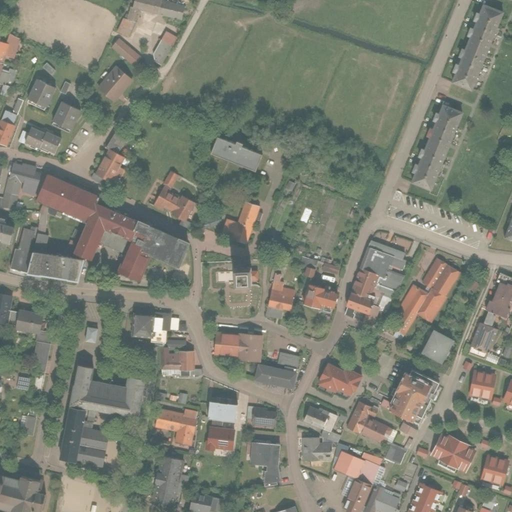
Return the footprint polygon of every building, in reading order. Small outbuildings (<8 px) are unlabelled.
[(146,0),(131,0),(124,26),(133,29),(139,12),(154,16),(158,3),(146,0)] [(184,10),(158,3),(154,16),(181,23),(184,10)] [(505,14),(485,6),(481,16),(478,15),(474,23),(477,25),(477,27),(475,31),(472,30),(468,38),(471,40),(466,52),(463,51),(460,59),(463,61),(461,64),(460,67),(457,66),(454,75),(457,76),(453,85),(473,93),(505,14)] [(128,39),(133,29),(124,26),(122,25),(118,35),(128,39)] [(167,32),(155,55),(156,62),(163,66),(179,38),(167,32)] [(0,44),(0,64),(4,66),(7,56),(15,58),(20,41),(8,37),(5,46),(0,44)] [(120,39),(113,48),(135,67),(143,59),(120,39)] [(37,69),(45,76),(49,72),(41,65),(37,69)] [(9,72),(3,70),(0,79),(0,81),(5,83),(11,85),(14,85),(19,69),(11,66),(9,72)] [(99,89),(116,104),(135,82),(118,67),(99,89)] [(50,110),(60,86),(40,77),(29,101),(50,110)] [(67,81),(62,92),(67,95),(73,84),(67,81)] [(11,85),(5,83),(2,92),(10,94),(8,98),(14,100),(17,91),(10,89),(11,85)] [(15,112),(20,114),(25,100),(20,98),(15,112)] [(53,123),(73,132),(84,109),(64,100),(53,123)] [(433,194),(465,114),(444,106),(440,116),(437,115),(434,124),(437,125),(436,127),(434,132),(431,130),(428,139),(431,140),(425,152),(423,151),(419,160),(422,161),(421,163),(419,168),(417,167),(413,175),(416,176),(412,186),(433,194)] [(16,125),(3,120),(0,127),(0,143),(8,146),(16,125)] [(32,126),(25,142),(39,148),(39,146),(46,131),(32,126)] [(46,131),(39,146),(58,154),(65,138),(47,130),(46,131)] [(218,137),(211,154),(257,170),(263,153),(242,146),(243,143),(237,141),(236,143),(218,137)] [(110,150),(97,175),(119,187),(128,171),(122,168),(126,159),(110,150)] [(20,168),(12,166),(3,198),(0,197),(0,206),(22,212),(25,201),(19,199),(21,191),(43,196),(49,172),(21,165),(20,168)] [(97,199),(99,193),(49,172),(43,196),(41,197),(90,215),(97,199)] [(172,173),(156,205),(188,222),(199,202),(174,189),(180,177),(172,173)] [(345,204),(314,189),(311,196),(318,200),(316,203),(334,211),(331,217),(338,221),(335,227),(330,224),(326,233),(330,235),(333,229),(340,232),(349,214),(342,211),(345,204)] [(183,265),(194,239),(97,199),(90,215),(74,252),(88,258),(95,261),(109,227),(133,237),(120,267),(145,278),(155,253),(183,265)] [(261,210),(262,205),(247,200),(240,221),(229,217),(224,234),(250,242),(258,218),(262,220),(265,212),(261,210)] [(60,215),(61,208),(42,206),(39,229),(47,230),(50,213),(60,215)] [(17,226),(0,221),(0,247),(4,249),(6,243),(12,245),(17,226)] [(12,270),(30,274),(34,252),(38,230),(26,226),(21,247),(18,246),(12,270)] [(372,244),(360,270),(349,312),(366,318),(363,324),(375,328),(381,314),(386,316),(413,259),(372,244)] [(30,274),(82,283),(88,258),(34,252),(30,274)] [(315,259),(301,255),(299,262),(306,264),(297,303),(333,312),(338,291),(326,288),(327,284),(319,283),(318,286),(309,284),(315,259)] [(326,262),(324,269),(340,273),(341,265),(326,262)] [(428,265),(415,288),(423,292),(419,298),(414,295),(408,292),(395,315),(399,317),(388,337),(392,339),(389,344),(396,348),(411,322),(424,330),(453,279),(428,265)] [(254,284),(253,267),(236,268),(237,285),(254,284)] [(280,271),(274,270),(265,303),(267,304),(264,313),(281,317),(283,309),(289,311),(295,288),(282,284),(283,280),(278,279),(280,271)] [(476,289),(479,282),(474,280),(471,287),(476,289)] [(490,301),(487,311),(489,311),(495,314),(511,320),(511,300),(511,299),(511,285),(508,284),(507,286),(500,283),(493,302),(490,301)] [(9,311),(12,297),(0,294),(0,322),(7,324),(15,326),(14,330),(39,334),(42,315),(18,310),(18,313),(9,311)] [(151,342),(166,344),(167,331),(170,331),(171,325),(172,313),(149,311),(149,315),(144,314),(134,313),(132,335),(151,337),(151,342)] [(489,311),(484,325),(494,328),(498,317),(494,316),(495,314),(489,311)] [(482,324),(474,346),(493,353),(501,330),(494,328),(484,325),(482,324)] [(98,329),(88,327),(85,341),(95,343),(98,329)] [(434,330),(422,353),(442,364),(454,341),(434,330)] [(239,335),(217,333),(215,354),(237,356),(236,359),(261,361),(263,335),(239,333),(239,335)] [(33,435),(52,344),(39,341),(35,358),(38,359),(23,433),(33,435)] [(170,346),(162,347),(163,369),(180,368),(180,370),(194,370),(193,350),(179,351),(179,353),(170,353),(170,346)] [(300,356),(280,352),(278,363),(297,368),(300,356)] [(498,363),(500,357),(490,353),(488,359),(498,363)] [(472,364),(467,361),(464,368),(470,370),(472,364)] [(80,362),(62,456),(105,464),(111,430),(96,428),(100,407),(141,415),(148,377),(131,374),(129,384),(113,381),(95,377),(97,366),(80,362)] [(258,363),(254,380),(293,390),(297,372),(258,363)] [(343,371),(329,363),(319,383),(336,392),(337,390),(351,397),(361,376),(345,368),(343,371)] [(408,377),(404,375),(387,410),(418,425),(438,383),(411,370),(408,377)] [(474,370),(469,395),(491,400),(497,375),(474,370)] [(511,379),(502,401),(511,405),(511,379)] [(186,403),(189,393),(182,392),(179,401),(186,403)] [(494,398),(492,404),(499,406),(500,400),(494,398)] [(241,402),(214,399),(211,417),(239,422),(241,402)] [(365,412),(376,417),(379,411),(359,402),(348,427),(360,433),(365,423),(361,421),(365,412)] [(308,404),(299,425),(321,434),(319,438),(338,446),(342,435),(334,432),(340,415),(317,406),(316,407),(308,404)] [(278,409),(254,407),(253,425),(276,427),(278,409)] [(159,410),(156,426),(179,430),(176,446),(190,448),(197,413),(183,410),(182,414),(159,410)] [(365,423),(360,433),(380,441),(387,426),(367,417),(365,423)] [(403,422),(399,430),(414,438),(418,430),(403,422)] [(209,428),(207,447),(232,450),(234,431),(209,428)] [(477,451),(441,433),(430,456),(465,473),(477,451)] [(318,438),(302,438),(302,462),(332,461),(332,444),(318,444),(318,438)] [(491,442),(484,440),(482,446),(488,449),(491,442)] [(282,444),(253,442),(252,465),(269,466),(269,470),(267,470),(266,483),(283,480),(280,466),(282,444)] [(407,449),(392,443),(386,458),(402,464),(407,449)] [(428,451),(420,448),(417,454),(426,458),(428,451)] [(340,451),(334,469),(355,477),(342,511),(363,511),(383,460),(364,452),(361,459),(340,451)] [(509,461),(487,455),(480,480),(503,486),(509,461)] [(167,456),(164,476),(156,474),(154,488),(161,490),(159,502),(177,505),(184,459),(167,456)] [(0,472),(0,508),(12,511),(11,511),(32,511),(33,509),(42,511),(46,494),(40,492),(44,480),(40,479),(39,480),(22,475),(20,480),(4,476),(4,474),(0,472)] [(406,491),(409,483),(400,479),(397,487),(406,491)] [(437,511),(446,491),(425,482),(412,511),(437,511)] [(375,511),(376,511),(379,511),(392,511),(398,498),(383,492),(384,489),(374,486),(363,511),(375,511)] [(511,490),(511,487),(505,486),(503,493),(510,495),(511,490)] [(212,511),(216,498),(195,494),(192,510),(204,511),(212,511)]
